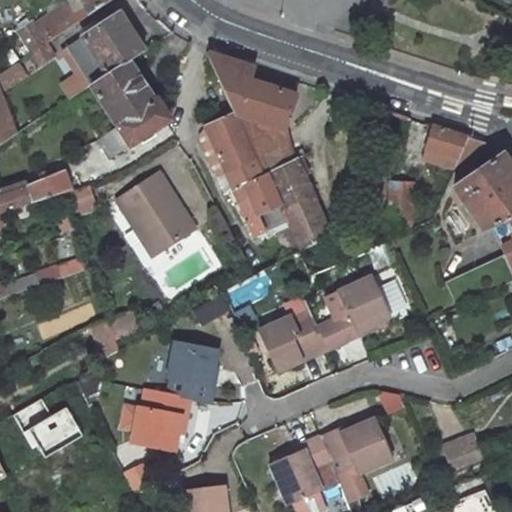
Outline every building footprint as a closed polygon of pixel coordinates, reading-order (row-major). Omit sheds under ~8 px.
[(118,0),(78,0),(88,20),(118,0)] [(45,47),(80,24),(71,8),(32,32),(41,49),(45,47)] [(92,88),(129,64),(138,58),(112,19),(67,49),(92,88)] [(16,35),(29,57),(41,49),(32,32),(29,27),(16,35)] [(29,57),(37,70),(54,61),(45,47),(41,49),(29,57)] [(236,121),(282,135),(294,98),(249,84),(254,68),(204,51),(233,119),(234,121),(236,121)] [(92,88),(117,130),(103,138),(115,159),(171,126),(157,104),(155,106),(129,64),(92,88)] [(0,90),(1,93),(23,80),(15,66),(0,75),(0,90)] [(0,118),(10,115),(1,93),(0,90),(0,118)] [(0,118),(0,145),(17,135),(10,115),(0,118)] [(214,183),(225,179),(253,243),(272,235),(264,216),(281,208),(265,176),(263,177),(236,121),(234,121),(233,119),(204,133),(200,141),(199,147),(214,183)] [(236,121),(263,177),(265,176),(293,162),(282,135),(236,121)] [(455,165),(465,139),(431,128),(422,164),(452,176),(455,165)] [(455,165),(466,170),(491,148),(465,139),(455,165)] [(502,156),(456,192),(486,235),(494,230),(511,220),(511,167),(508,162),(502,156)] [(281,208),(302,251),(330,239),(293,162),(265,176),(281,208)] [(65,171),(0,194),(0,214),(3,214),(59,195),(72,191),(65,171)] [(159,255),(195,232),(159,177),(118,205),(127,218),(132,215),(159,255)] [(412,234),(411,185),(391,185),(390,244),(412,234)] [(72,210),(95,202),(91,192),(68,200),(72,210)] [(74,216),(96,207),(95,202),(72,210),(74,216)] [(302,251),(281,208),(264,216),(272,235),(284,261),(302,251)] [(127,218),(154,259),(159,255),(132,215),(127,218)] [(511,255),(511,254),(511,220),(494,230),(511,255)] [(511,254),(511,255),(454,285),(467,311),(511,286),(511,254)] [(0,297),(87,267),(84,259),(0,287),(0,297)] [(374,281),(340,297),(328,302),(337,322),(348,346),(362,340),(359,334),(375,327),(391,320),(374,281)] [(301,356),(320,347),(304,313),(300,303),(286,310),(290,320),(259,334),(279,374),(304,362),(301,356)] [(331,350),(321,329),(313,308),(304,313),(320,347),(301,356),(304,362),(331,350)] [(348,346),(337,322),(321,329),(331,350),(332,353),(348,346)] [(359,334),(362,340),(378,333),(375,327),(359,334)] [(223,353),(179,346),(172,382),(177,383),(174,399),(196,403),(216,407),(219,391),(216,390),(223,353)] [(145,411),(139,448),(183,455),(185,438),(188,419),(194,419),(196,403),(174,399),(152,394),(148,411),(145,411)] [(185,438),(191,439),(194,419),(188,419),(185,438)] [(361,477),(395,462),(376,421),(358,429),(342,436),(340,430),(321,439),(341,485),(350,506),(370,497),(361,477)] [(355,424),(340,430),(342,436),(358,429),(355,424)] [(290,460),(271,468),(288,508),(341,485),(321,439),(302,447),(305,454),(290,460)] [(444,455),(455,481),(474,473),(486,468),(482,454),(476,442),(444,455)] [(290,460),(305,454),(302,447),(287,453),(290,460)] [(145,464),(123,474),(131,490),(152,480),(145,464)] [(190,511),(229,511),(228,494),(190,496),(190,511)]
